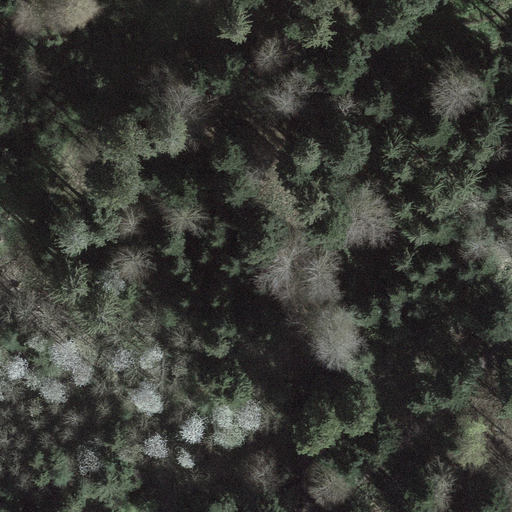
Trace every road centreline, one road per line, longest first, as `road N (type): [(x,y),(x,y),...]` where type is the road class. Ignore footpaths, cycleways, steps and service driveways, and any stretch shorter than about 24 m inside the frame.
road 1 (track): [(511,13),(359,38),(228,22),(188,32),(122,88),(28,227),(0,254)]
road 2 (track): [(310,511),(423,427),(511,330)]
